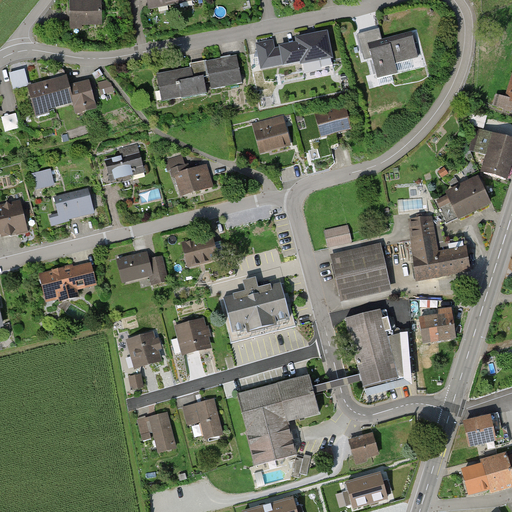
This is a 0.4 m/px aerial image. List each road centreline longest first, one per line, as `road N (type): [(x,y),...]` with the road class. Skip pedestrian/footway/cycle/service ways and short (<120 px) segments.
road 1 (residential): [(385,0),(118,57),(20,51)]
road 2 (residential): [(0,265),(261,199),(294,201)]
road 3 (residential): [(294,201),(313,184),(379,165),(429,121),(464,52),(466,26),(455,0)]
road 4 (residential): [(330,347),(131,404)]
road 5 (secondary): [(451,411),(511,217)]
road 6 (residential): [(451,411),(418,403),(358,413),(343,398),(330,347)]
road 7 (residential): [(330,347),(294,201)]
